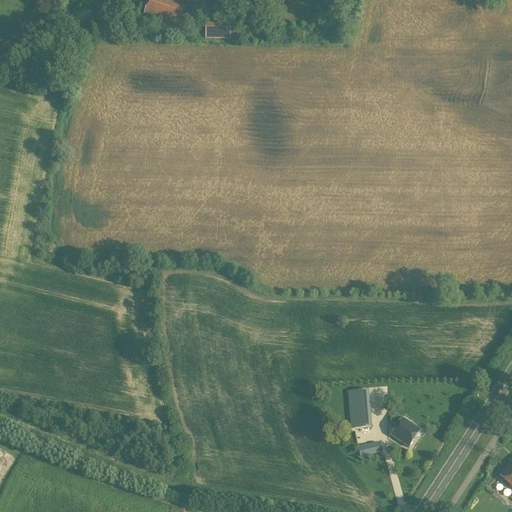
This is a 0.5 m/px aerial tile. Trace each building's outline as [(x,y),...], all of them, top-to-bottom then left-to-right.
[(149,0),(145,14),(181,27),(189,0),(149,0)] [(350,430),(372,428),(369,390),(347,392),(350,430)] [(410,448),(421,431),(403,419),(392,436),(410,448)] [(361,457),(380,453),(378,443),(359,447),(361,457)] [(511,463),(500,476),(511,487),(511,463)]
